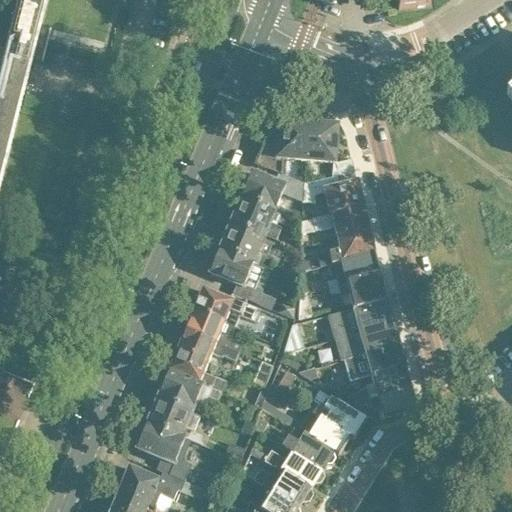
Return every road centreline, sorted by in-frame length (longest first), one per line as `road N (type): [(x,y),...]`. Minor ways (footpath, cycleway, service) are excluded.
road 1 (secondary): [(228,0),(22,511)]
road 2 (secondary): [(61,511),(265,18)]
road 3 (residential): [(448,414),(374,118),(370,66)]
road 4 (residential): [(450,419),(383,440),(340,511)]
road 5 (residential): [(370,66),(496,0)]
